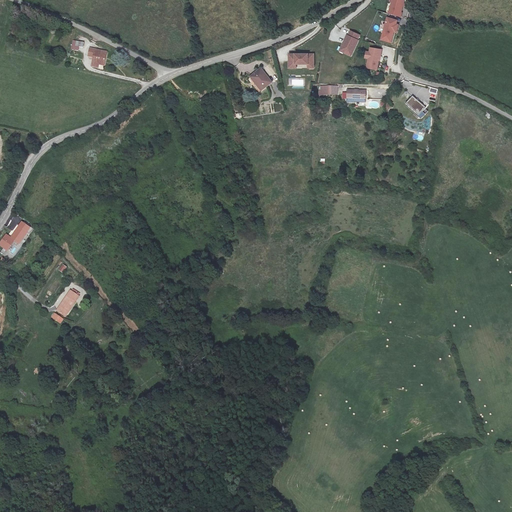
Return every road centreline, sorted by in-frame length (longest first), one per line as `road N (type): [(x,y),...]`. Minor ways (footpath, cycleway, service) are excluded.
road 1 (unclassified): [(168,73),(99,125),(48,144),(0,223)]
road 2 (unclassified): [(358,0),(264,44),(168,73)]
road 3 (unclassified): [(418,0),(401,54),(407,76),(511,117)]
road 4 (unclassified): [(168,73),(11,0)]
